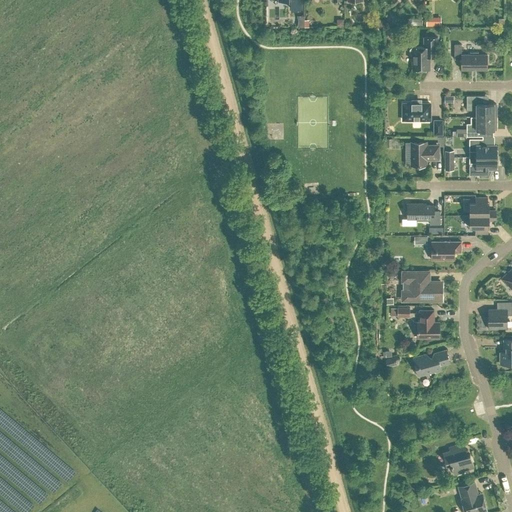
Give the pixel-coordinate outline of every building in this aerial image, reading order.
[(291,0),(291,9),(301,8),(300,0),(291,0)] [(296,15),(296,26),(307,26),(307,19),(303,19),(303,14),(296,15)] [(412,54),(412,69),(429,69),(429,56),(437,56),(437,36),(424,36),(424,46),(412,46),(412,47),(411,47),(410,49),(410,53),(411,54),(412,54)] [(478,53),(478,51),(470,51),(470,53),(461,53),(461,43),(454,43),(454,58),(461,58),(461,69),(487,69),(487,53),(478,53)] [(476,109),(476,116),(496,116),(496,103),(483,103),(483,95),(466,95),(466,109),(476,109)] [(403,103),(403,119),(430,119),(430,103),(403,103)] [(466,123),(466,135),(483,135),(483,129),(496,129),(496,116),(476,116),(476,123),(466,123)] [(476,151),(476,156),(498,156),(498,151),(496,149),(496,144),(486,144),(484,143),(484,138),(469,138),(469,151),(476,151)] [(426,164),(426,158),(438,158),(438,145),(426,145),(426,141),(411,141),(411,164),(426,164)] [(452,169),(452,162),(453,162),(453,150),(445,150),(445,169),(452,169)] [(479,174),(479,176),(488,176),(490,170),(489,170),(489,168),(496,168),(496,163),(498,162),(498,156),(476,156),(476,162),(469,162),(469,174),(479,174)] [(469,202),(469,215),(496,215),(496,209),(489,209),(489,202),(487,202),(487,197),(475,197),(475,202),(469,202)] [(402,218),(402,225),(416,225),(416,219),(430,219),(430,224),(440,224),(440,210),(430,210),(430,204),(423,204),(422,203),(420,203),(407,203),(407,218),(402,218)] [(475,233),(487,233),(487,227),(489,227),(489,220),(496,220),(496,215),(469,215),(469,227),(475,227),(475,233)] [(452,248),(461,248),(461,241),(431,241),(431,259),(454,259),(454,251),(452,251),(452,248)] [(507,285),(508,284),(511,288),(511,268),(508,273),(507,272),(501,278),(507,285)] [(411,291),(414,295),(414,299),(441,299),(441,281),(428,281),(428,280),(417,280),(417,272),(403,272),(403,280),(411,280),(411,282),(410,283),(410,288),(411,290),(411,291)] [(511,301),(501,301),(501,308),(488,308),(488,328),(497,328),(497,327),(507,327),(507,314),(511,313),(511,301)] [(397,314),(409,315),(410,307),(398,306),(398,307),(392,307),(391,314),(397,314)] [(415,329),(417,329),(417,337),(439,337),(439,321),(434,321),(434,309),(419,309),(419,321),(415,321),(415,329)] [(511,362),(511,338),(503,339),(504,351),(500,351),(500,363),(511,362)] [(440,364),(449,362),(446,349),(434,352),(431,357),(425,353),(413,357),(416,366),(414,370),(421,374),(431,371),(432,369),(436,371),(442,370),(440,364)] [(399,355),(388,358),(390,365),(397,363),(396,360),(400,359),(399,355)] [(464,442),(449,447),(450,450),(443,452),(445,461),(450,459),(454,473),(464,471),(463,469),(473,466),(470,453),(467,454),(464,442)] [(462,498),(461,498),(465,511),(474,511),(486,509),(482,492),(478,493),(474,481),(458,485),(462,498)] [(453,490),(452,484),(444,486),(446,492),(453,490)]
